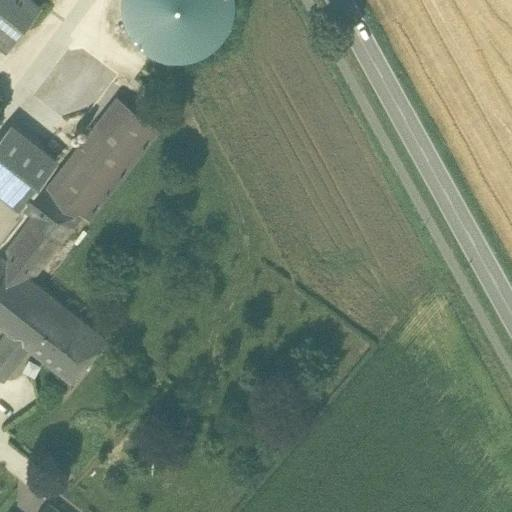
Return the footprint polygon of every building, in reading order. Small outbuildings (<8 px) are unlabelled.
[(40,2),(37,0),(0,0),(0,39),(6,44),(40,2)] [(123,0),(123,11),(130,29),(145,45),(162,54),(186,56),(202,52),(220,39),(233,19),(234,0),(123,0)] [(99,101),(101,91),(99,82),(93,73),(85,68),(75,66),(65,68),(57,74),(51,82),(49,92),(51,102),(57,110),(65,116),(75,118),(85,115),(93,110),(99,101)] [(118,93),(48,182),(84,211),(83,212),(89,217),(160,127),(118,93)] [(57,156),(14,121),(0,137),(0,187),(20,203),(41,176),(57,156)] [(41,176),(20,203),(33,214),(3,251),(33,275),(83,212),(84,211),(48,182),(41,176)] [(33,275),(3,251),(0,254),(0,319),(10,327),(30,343),(64,300),(33,275)] [(64,300),(30,343),(71,377),(106,334),(64,300)] [(10,327),(0,339),(0,374),(3,377),(30,343),(10,327)] [(62,511),(49,502),(41,511),(62,511)]
